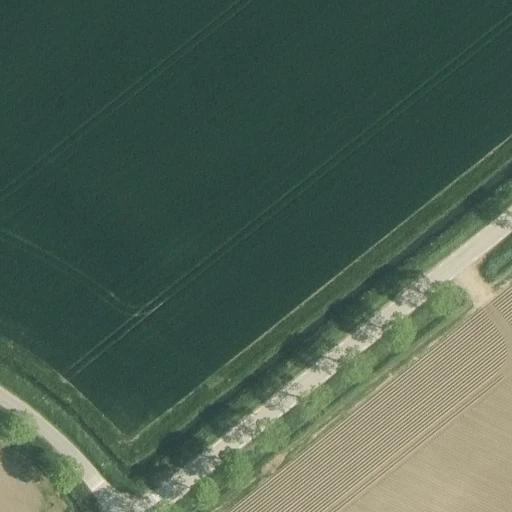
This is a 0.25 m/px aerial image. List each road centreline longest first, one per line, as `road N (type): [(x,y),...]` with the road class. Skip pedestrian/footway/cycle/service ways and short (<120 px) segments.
road 1 (unclassified): [(166,511),(511,236)]
road 2 (unclassified): [(118,511),(41,412),(0,388)]
